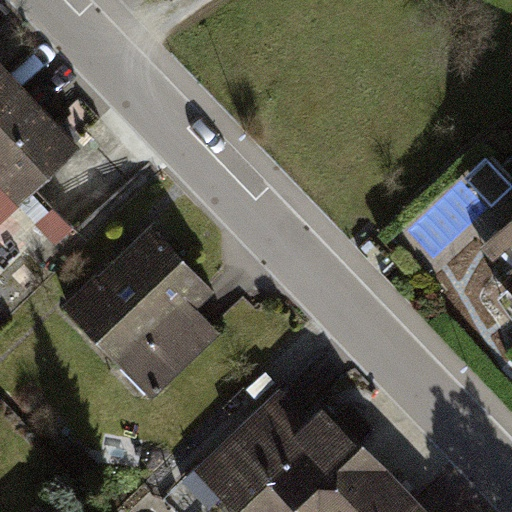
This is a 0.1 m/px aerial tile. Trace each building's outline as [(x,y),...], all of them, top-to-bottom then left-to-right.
[(0,62),(0,123),(31,95),(0,62)] [(31,95),(0,123),(0,187),(20,209),(83,149),(31,95)] [(511,207),(479,238),(504,264),(494,273),(511,292),(511,207)] [(156,217),(63,301),(147,394),(221,327),(197,301),(216,283),(156,217)] [(280,389),(199,466),(241,511),(431,511),(335,411),(321,397),(303,413),(280,389)]
